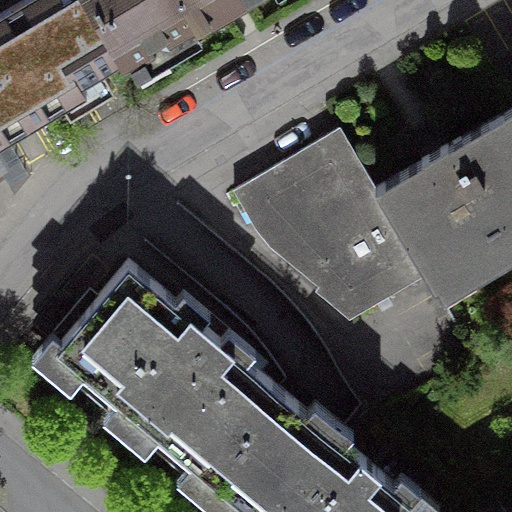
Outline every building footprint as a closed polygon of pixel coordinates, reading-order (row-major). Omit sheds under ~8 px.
[(0,0),(0,140),(87,89),(82,80),(124,56),(90,0),(0,0)] [(90,0),(124,56),(129,64),(132,63),(131,61),(194,24),(195,25),(196,24),(195,23),(224,6),(225,8),(227,7),(225,4),(231,0),(90,0)] [(511,238),(511,104),(449,142),(448,140),(435,147),(422,155),(423,157),(375,186),(426,272),(434,286),(437,284),(437,283),(511,238)] [(375,186),(339,125),(281,160),(234,189),(256,226),(266,220),(277,240),(270,244),(319,285),(316,289),(350,317),(426,272),(375,186)] [(55,345),(219,483),(293,395),(211,326),(128,257),(93,298),(94,299),(75,322),(55,345)] [(398,511),(412,496),(293,395),(219,483),(253,511),(398,511)] [(511,511),(510,511),(431,511),(412,496),(398,511),(511,511)]
